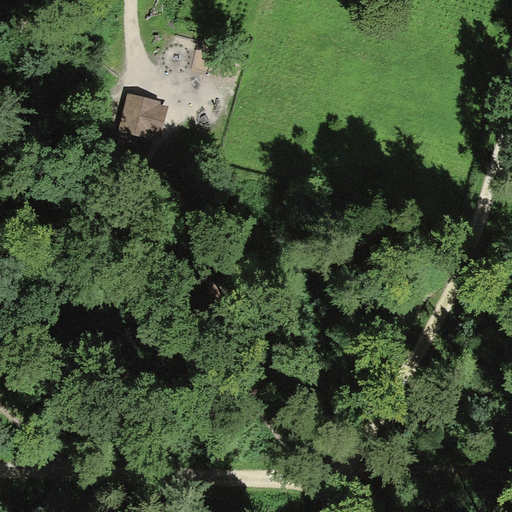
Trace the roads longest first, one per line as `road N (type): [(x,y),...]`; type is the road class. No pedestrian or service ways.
road 1 (track): [(511,79),(441,303),(339,471)]
road 2 (track): [(339,471),(59,470)]
road 3 (track): [(511,469),(339,471)]
